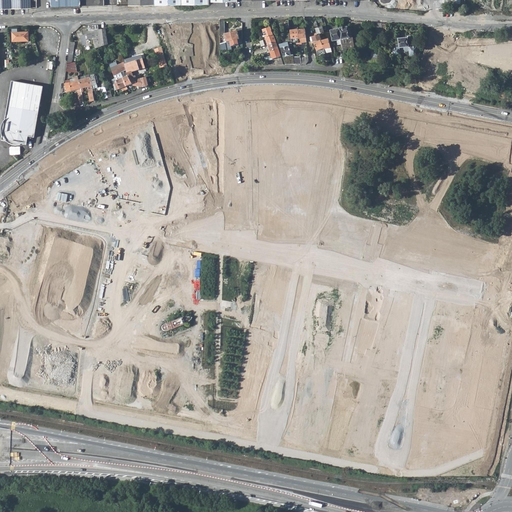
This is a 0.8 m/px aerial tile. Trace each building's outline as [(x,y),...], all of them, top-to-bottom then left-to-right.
[(242,28),(236,29),(237,31),(225,35),(224,19),(221,19),(220,19),(220,21),(220,22),(220,44),(227,42),(230,41),(239,40),(239,39),(242,38),(242,28)] [(382,36),(382,30),(386,29),(386,24),(382,23),(375,23),(377,37),(382,36)] [(290,30),(292,39),(299,38),(298,30),(297,25),(295,25),(296,29),(290,30)] [(263,38),(265,37),(273,35),(270,27),(263,30),(264,34),(262,35),(263,38)] [(320,34),(324,33),(323,29),(323,27),(315,29),(313,29),(313,32),(316,32),(317,33),(314,34),(315,35),(319,34),(320,34)] [(348,29),(347,27),(339,29),(342,44),(343,51),(355,49),(351,29),(348,29)] [(106,29),(99,30),(87,31),(88,39),(95,38),(96,48),(108,44),(106,29)] [(307,42),(305,29),(298,30),(299,38),(299,42),(307,42)] [(337,41),(338,45),(342,44),(339,29),(330,31),(333,42),(337,41)] [(12,42),(28,41),(28,32),(12,33),(12,42)] [(262,47),(268,45),(276,42),(273,35),(265,37),(266,39),(260,41),(262,47)] [(319,35),(312,37),(313,40),(311,41),(312,43),(314,42),(320,40),(321,40),(320,38),(319,35)] [(324,50),(331,48),(329,39),(325,40),(324,41),(323,37),(320,38),(321,40),(320,40),(324,50)] [(227,42),(229,50),(232,49),(234,49),(236,48),(238,48),(240,47),(242,47),(243,47),(243,42),(242,38),(239,39),(239,40),(230,41),(227,42)] [(389,60),(402,56),(409,54),(410,58),(415,58),(416,49),(416,46),(408,47),(407,38),(398,39),(399,44),(396,45),(397,48),(386,51),(389,60)] [(325,53),(324,50),(320,40),(314,42),(317,51),(318,51),(320,55),(325,54),(325,53)] [(267,50),(268,53),(278,50),(276,42),(268,45),(269,49),(267,50)] [(280,49),(285,64),(294,64),(294,55),(292,46),(292,44),(292,42),(279,45),(280,48),(280,49)] [(162,48),(157,50),(159,56),(162,64),(166,63),(164,57),(164,56),(162,48)] [(278,50),(268,53),(264,54),(265,58),(267,58),(269,58),(269,54),(271,54),(273,59),(281,57),(278,50)] [(381,59),(361,55),(360,60),(381,64),(381,59)] [(132,72),(145,67),(144,64),(141,65),(140,59),(133,61),(132,57),(124,60),(124,62),(125,64),(127,70),(128,72),(128,73),(132,72)] [(67,63),(66,72),(78,73),(75,61),(72,62),(67,63)] [(113,75),(116,74),(122,72),(124,71),(127,70),(125,64),(124,62),(122,62),(115,65),(115,62),(110,64),(113,75)] [(122,72),(127,86),(132,84),(128,73),(128,72),(124,73),(124,71),(122,72)] [(117,90),(127,86),(122,72),(116,74),(113,75),(115,78),(112,79),(113,83),(114,83),(117,90)] [(136,84),(136,83),(134,76),(132,72),(128,73),(132,84),(133,86),(137,86),(136,84)] [(77,92),(82,91),(79,78),(78,75),(75,76),(75,78),(76,81),(71,82),(68,83),(70,91),(76,90),(77,92)] [(95,76),(91,77),(92,83),(93,89),(94,93),(99,91),(95,76)] [(147,86),(147,87),(149,87),(146,76),(140,78),(141,82),(143,86),(147,86)] [(82,91),(83,90),(83,88),(88,86),(91,101),(95,101),(94,94),(94,93),(93,89),(92,83),(91,77),(82,79),(82,77),(79,78),(82,91)] [(3,124),(2,125),(2,127),(1,131),(2,133),(2,135),(2,137),(1,141),(6,142),(7,143),(9,144),(12,145),(13,145),(16,145),(17,145),(19,145),(21,144),(23,143),(24,143),(27,144),(28,137),(34,138),(43,87),(12,81),(5,122),(3,124)] [(145,288),(157,292),(160,281),(148,278),(145,288)] [(168,291),(176,288),(173,280),(164,283),(168,291)] [(142,289),(140,299),(154,302),(157,292),(142,289)] [(136,290),(129,293),(134,301),(140,298),(136,290)] [(167,296),(161,300),(164,305),(171,301),(167,296)] [(161,329),(161,330),(163,332),(165,332),(169,331),(174,329),(181,327),(186,325),(189,323),(192,320),(193,318),(190,317),(187,317),(185,317),(182,318),(178,319),(175,320),(168,323),(165,325),(163,326),(162,327),(161,328),(161,329)] [(128,329),(126,328),(117,343),(120,345),(122,343),(129,347),(138,334),(128,328),(128,329)] [(175,343),(177,349),(190,343),(188,337),(175,343)] [(43,363),(45,348),(22,346),(20,360),(43,363)] [(94,358),(73,351),(65,373),(87,380),(94,358)] [(182,368),(189,364),(181,352),(175,356),(182,368)] [(174,380),(179,389),(182,387),(184,390),(202,378),(196,367),(174,380)] [(201,388),(188,396),(189,399),(186,401),(191,409),(194,408),(192,405),(206,397),(201,388)]
